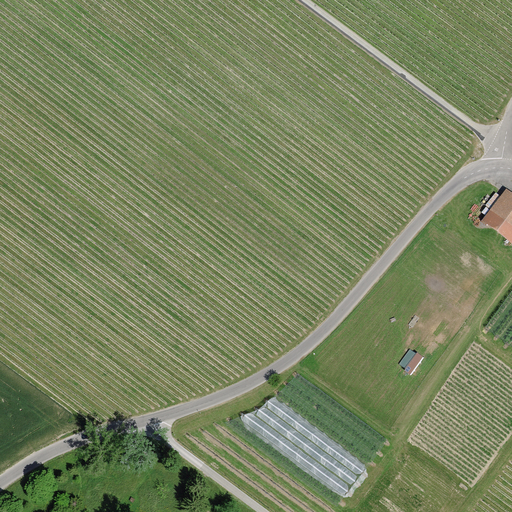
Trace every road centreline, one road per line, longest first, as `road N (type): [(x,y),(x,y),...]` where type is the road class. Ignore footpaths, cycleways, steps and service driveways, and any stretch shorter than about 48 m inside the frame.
road 1 (unclassified): [(143,421),(211,400),(296,356),(465,177),(501,167)]
road 2 (track): [(504,145),(303,0)]
road 3 (unclassified): [(0,483),(77,439),(143,421)]
road 4 (unclassified): [(264,511),(143,421)]
